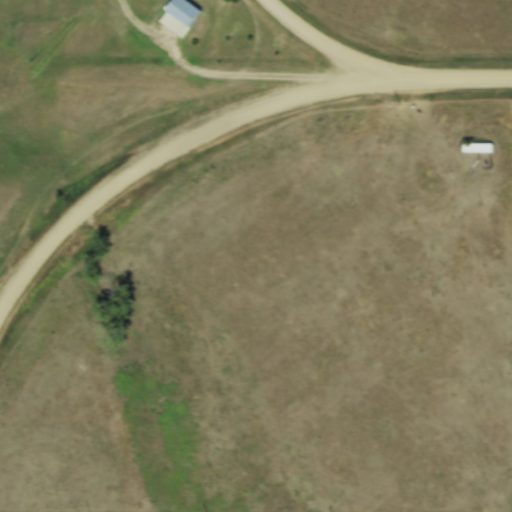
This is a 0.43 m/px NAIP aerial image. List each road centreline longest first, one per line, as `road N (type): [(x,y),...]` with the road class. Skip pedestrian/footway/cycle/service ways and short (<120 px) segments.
road 1 (residential): [(432,83),(283,102),(186,142),(68,231),(0,313)]
road 2 (residential): [(266,0),(325,47),(392,76),(432,83)]
